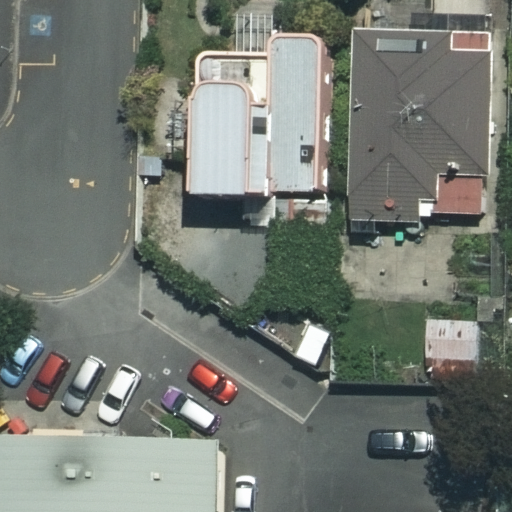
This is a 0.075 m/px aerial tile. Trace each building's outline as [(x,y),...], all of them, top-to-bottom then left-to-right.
[(498,0),(443,0),(444,20),(498,20),(498,0)] [(327,195),(328,33),(210,32),(209,194),(327,195)] [(338,44),(337,214),(484,216),(486,45),(338,44)] [(332,268),(334,206),(289,205),(287,266),(332,268)] [(483,322),(433,323),(433,384),(484,383),(483,322)] [(0,426),(0,511),(233,511),(233,425),(0,426)]
